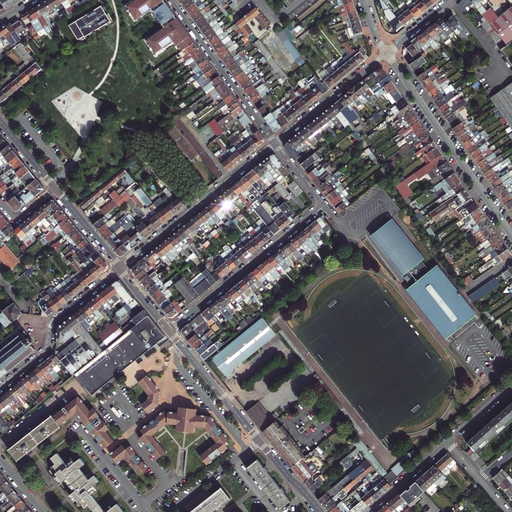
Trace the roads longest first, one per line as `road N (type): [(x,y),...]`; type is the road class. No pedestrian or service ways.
road 1 (residential): [(274,143),(321,207),(168,330)]
road 2 (tertiary): [(386,53),(511,234)]
road 3 (residential): [(120,267),(274,143)]
road 4 (residential): [(172,0),(274,143)]
road 5 (residential): [(0,388),(46,349),(52,322),(120,267)]
road 6 (residential): [(274,143),(386,53)]
road 7 (tertiary): [(168,330),(259,441)]
